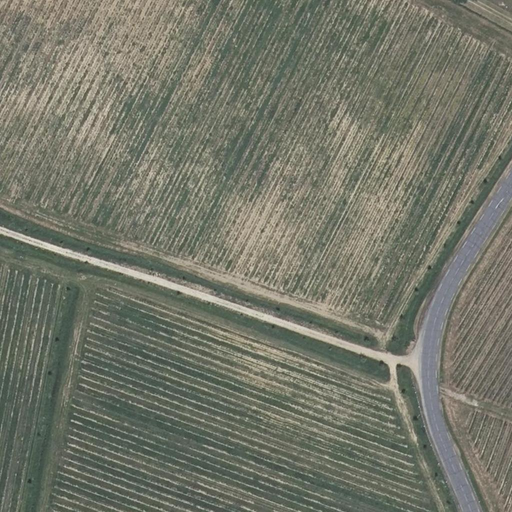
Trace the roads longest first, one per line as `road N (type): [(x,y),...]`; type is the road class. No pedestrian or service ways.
road 1 (track): [(0,225),(428,367)]
road 2 (secondary): [(511,184),(446,289),(428,367),(438,426),(473,511)]
